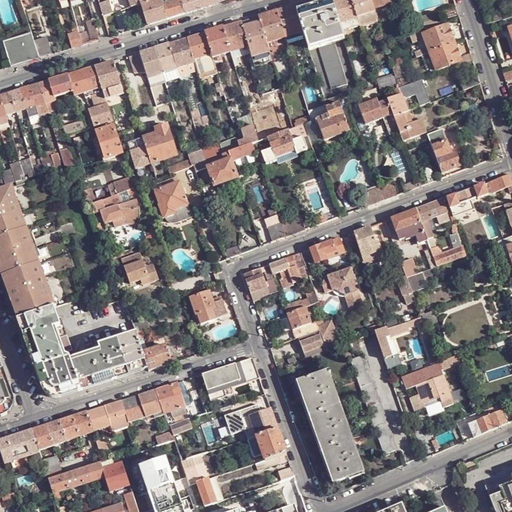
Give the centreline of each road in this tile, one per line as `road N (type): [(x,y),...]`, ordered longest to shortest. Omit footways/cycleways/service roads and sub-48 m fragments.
road 1 (residential): [(258,346),(234,280),(238,265),(511,162)]
road 2 (residential): [(0,84),(253,6)]
road 3 (residential): [(32,418),(258,346)]
road 4 (residential): [(318,511),(258,346)]
road 5 (residential): [(467,0),(511,140)]
road 6 (residential): [(441,466),(325,511)]
